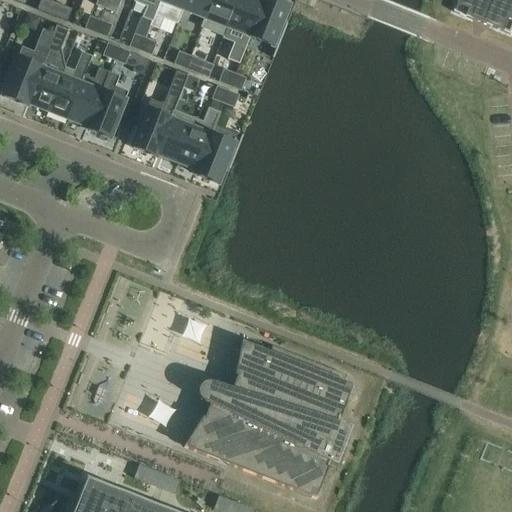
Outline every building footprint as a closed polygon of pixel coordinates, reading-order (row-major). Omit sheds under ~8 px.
[(98,0),(96,7),(106,11),(109,0),(98,0)] [(109,0),(106,11),(116,15),(121,0),(109,0)] [(134,0),(134,3),(134,4),(147,9),(142,20),(152,23),(160,0),(134,0)] [(160,0),(152,23),(150,28),(153,29),(160,32),(164,20),(177,26),(178,26),(184,11),(183,11),(187,0),(160,0)] [(187,0),(183,11),(184,11),(205,19),(212,0),(187,0)] [(212,0),(205,19),(201,29),(202,29),(224,38),(225,38),(227,32),(228,29),(228,28),(227,28),(238,0),(212,0)] [(238,0),(227,28),(228,28),(228,29),(249,37),(249,38),(264,0),(263,0),(262,3),(254,0),(238,0)] [(264,0),(249,38),(250,38),(273,47),(277,48),(272,59),(274,60),(287,26),(286,25),(282,24),(283,22),(288,8),(267,0),(264,0)] [(511,0),(458,0),(453,13),(510,35),(511,29),(511,0)] [(61,6),(56,18),(67,23),(72,10),(61,6)] [(28,15),(23,28),(36,32),(40,20),(28,15)] [(90,19),(86,30),(96,34),(101,23),(99,22),(90,19)] [(101,23),(96,34),(107,38),(111,27),(103,24),(101,23)] [(29,99),(27,104),(28,104),(48,112),(64,69),(63,68),(60,51),(68,33),(57,28),(54,36),(29,99)] [(22,49),(3,97),(26,107),(27,107),(28,104),(27,104),(29,99),(54,36),(43,32),(34,54),(32,53),(22,49)] [(135,36),(130,48),(141,52),(145,41),(143,40),(135,36)] [(145,41),(141,52),(151,56),(156,45),(149,42),(145,41)] [(108,46),(104,57),(112,60),(114,61),(118,50),(108,46)] [(118,50),(114,61),(115,62),(124,65),(129,54),(118,50)] [(64,69),(48,112),(68,120),(85,77),(83,77),(91,58),(90,58),(82,54),(75,73),(65,69),(64,69)] [(179,54),(175,65),(183,69),(185,70),(190,58),(188,57),(186,57),(179,54)] [(190,58),(185,70),(208,78),(212,67),(192,59),(190,58)] [(85,77),(68,120),(87,128),(88,128),(101,93),(109,74),(106,73),(98,69),(93,81),(85,77)] [(147,110),(131,150),(156,160),(171,120),(174,112),(183,90),(188,77),(176,72),(164,104),(160,105),(150,101),(147,110)] [(224,72),(219,83),(230,87),(234,76),(231,75),(224,72)] [(87,128),(86,130),(110,140),(124,103),(128,94),(114,88),(119,78),(109,74),(101,93),(88,128),(87,128)] [(234,76),(230,87),(240,91),(245,80),(240,78),(235,76),(234,76)] [(188,77),(183,90),(194,94),(199,81),(188,77)] [(216,88),(211,101),(223,105),(228,93),(216,88)] [(228,93),(223,105),(234,110),(239,97),(228,93)] [(191,127),(176,165),(194,172),(192,176),(194,177),(211,135),(212,136),(220,114),(208,109),(203,123),(194,120),(191,127)] [(171,120),(156,160),(157,160),(158,158),(176,165),(191,127),(194,120),(174,112),(171,120)] [(211,135),(194,177),(219,187),(225,170),(228,171),(229,172),(243,138),(241,137),(238,146),(235,145),(212,136),(211,135)] [(202,419),(184,449),(319,502),(331,472),(328,471),(330,466),(339,469),(343,456),(344,457),(345,456),(344,456),(346,450),(347,450),(347,449),(346,449),(348,443),(349,443),(350,443),(349,442),(354,430),(338,424),(340,418),(342,419),(354,387),(342,383),(345,377),(300,359),(273,349),(271,354),(242,343),(235,377),(238,377),(233,388),(232,390),(212,384),(210,384),(208,384),(206,384),(205,385),(203,385),(202,386),(201,388),(200,389),(199,390),(199,392),(198,393),(198,395),(198,396),(199,398),(200,399),(200,401),(202,402),(203,403),(204,404),(210,407),(205,420),(202,419)] [(175,496),(180,482),(139,466),(134,480),(175,496)] [(80,502),(75,511),(167,511),(96,484),(87,505),(80,502)] [(252,511),(253,511),(219,498),(214,511),(216,511),(252,511)]
